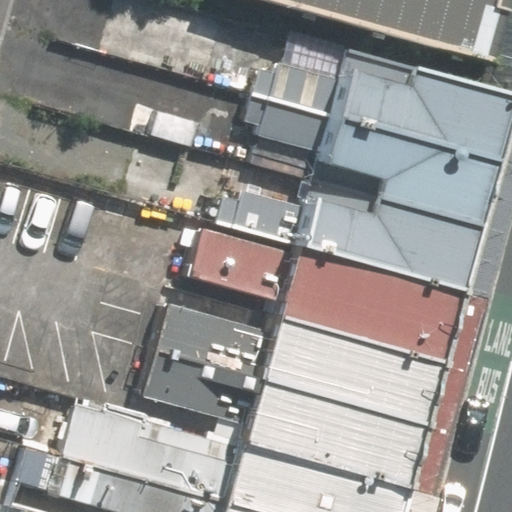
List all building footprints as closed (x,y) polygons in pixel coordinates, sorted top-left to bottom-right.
[(174,0),(149,0),(142,32),(221,51),(229,13),(174,0)] [(511,0),(266,0),(498,62),(511,7),(511,0)] [(285,246),(436,287),(445,290),(499,94),(337,50),(284,246),(285,246)] [(301,182),(320,112),(218,85),(199,154),(301,182)] [(212,511),(375,511),(436,287),(285,246),(231,444),(212,511)] [(126,511),(128,511),(208,511),(228,441),(62,396),(37,487),(126,511)]
